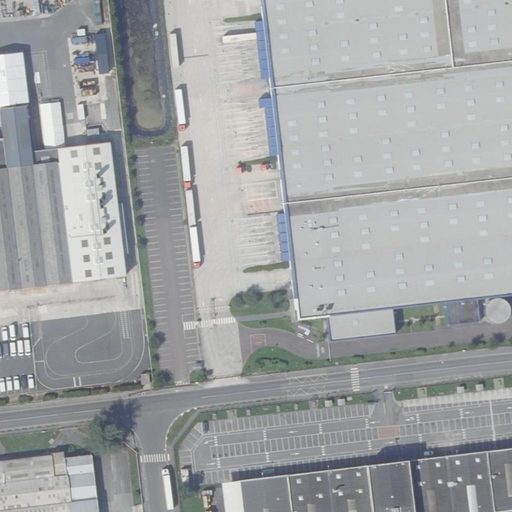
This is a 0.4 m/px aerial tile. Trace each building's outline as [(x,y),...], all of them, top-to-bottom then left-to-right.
[(511,0),(261,0),(264,22),(270,79),(272,98),(279,155),(285,215),(290,262),(297,323),(326,320),(329,344),(390,337),(387,312),(446,306),(448,329),(480,325),(478,303),(509,299),(511,321),(511,0)] [(260,80),(270,79),(264,22),(254,23),(260,80)] [(269,156),(279,155),(272,98),(263,100),(269,156)] [(0,296),(124,283),(110,149),(58,154),(60,168),(34,171),(33,157),(28,110),(2,113),(5,142),(0,142),(0,296)] [(58,154),(33,157),(34,171),(60,168),(58,154)] [(285,215),(275,216),(280,263),(290,262),(285,215)] [(492,324),(495,325),(499,326),(503,325),(506,322),(508,319),(509,316),(509,312),(508,308),(505,306),(502,304),(498,303),(494,303),(491,305),(489,308),(487,311),(486,315),(487,318),(489,322),(492,324)] [(151,383),(150,373),(140,374),(141,384),(151,383)] [(511,464),(511,451),(488,454),(490,467),(511,464)] [(511,511),(511,464),(490,467),(488,454),(287,476),(237,481),(240,511),(511,511)] [(0,511),(97,511),(92,455),(63,458),(65,479),(52,481),(50,459),(0,464),(0,511)] [(65,479),(63,458),(50,459),(52,481),(65,479)]
